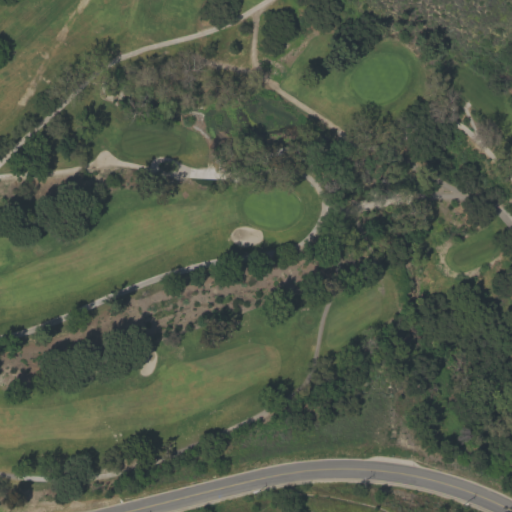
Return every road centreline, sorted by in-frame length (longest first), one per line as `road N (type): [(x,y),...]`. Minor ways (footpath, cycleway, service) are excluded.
road 1 (track): [(0,471),(64,476),(144,464),(293,394),(310,376),(337,273),(336,220),(404,196),(459,195)]
road 2 (residential): [(117,511),(293,473),(366,466),(511,510)]
road 3 (track): [(0,336),(185,267),(303,241)]
road 4 (track): [(0,158),(97,65),(222,25),(265,0)]
road 5 (track): [(339,134),(486,201),(511,229)]
road 6 (track): [(0,173),(120,161),(152,168)]
